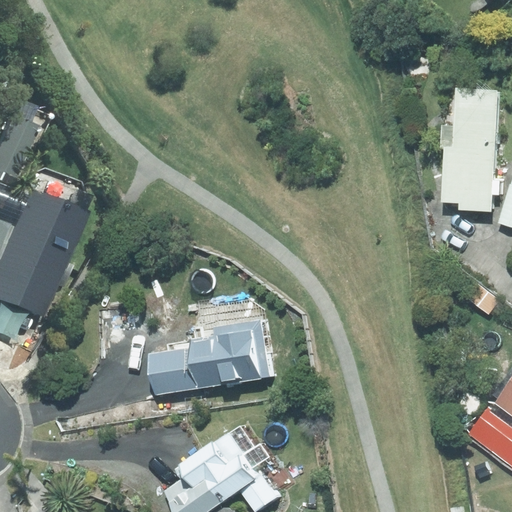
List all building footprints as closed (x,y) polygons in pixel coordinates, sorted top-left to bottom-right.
[(444,198),(463,199),(462,206),(494,208),(495,190),(502,191),(503,177),(496,176),(501,84),(459,82),(457,121),(443,121),(441,146),(446,146),(444,198)] [(0,83),(0,95),(8,99),(13,88),(0,83)] [(10,128),(0,148),(0,179),(12,186),(34,139),(10,128)] [(511,181),(500,220),(511,223),(511,181)] [(0,203),(0,255),(20,213),(0,203)] [(27,203),(0,266),(0,311),(41,329),(84,227),(27,203)] [(459,268),(442,267),(442,285),(459,285),(459,268)] [(466,290),(482,301),(490,290),(474,278),(466,290)] [(198,334),(198,337),(194,337),(195,343),(150,351),(157,392),(273,372),(263,316),(219,324),(220,330),(198,334)] [(499,395),(497,399),(511,409),(511,367),(494,392),(499,395)] [(219,405),(203,408),(205,422),(222,420),(219,405)] [(502,438),(485,425),(476,437),(493,450),(502,438)] [(176,467),(183,479),(166,489),(180,511),(203,511),(244,486),(257,507),(279,493),(264,469),(259,473),(232,431),(176,467)]
